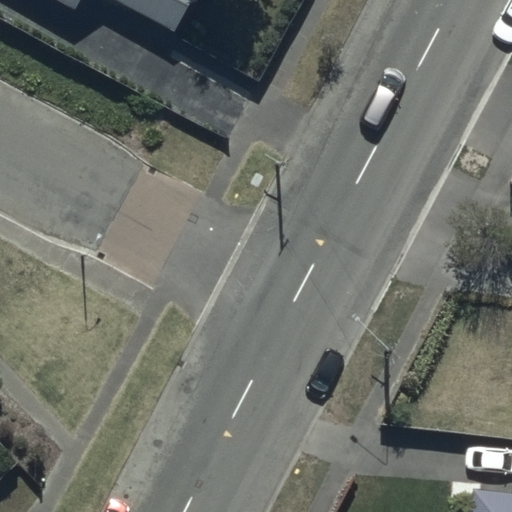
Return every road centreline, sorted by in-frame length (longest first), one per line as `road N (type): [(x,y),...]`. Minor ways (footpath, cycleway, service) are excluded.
road 1 (tertiary): [(290,298),(451,0)]
road 2 (residential): [(0,144),(290,298)]
road 3 (tertiary): [(183,511),(290,298)]
